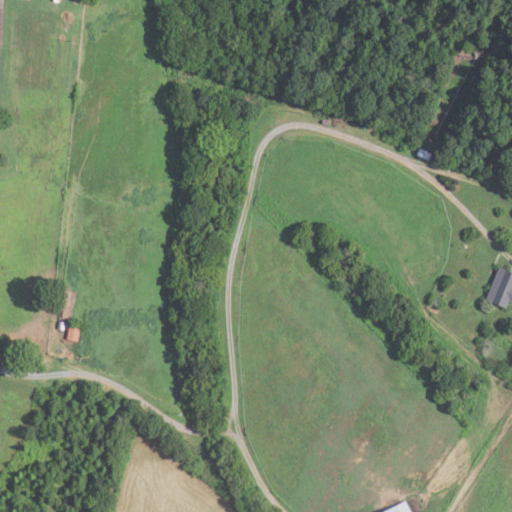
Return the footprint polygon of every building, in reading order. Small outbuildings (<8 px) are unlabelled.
[(417,155),(420,147),(432,152),(429,160),(417,155)] [(486,299),(500,266),(511,271),(511,301),(510,301),(507,308),(486,299)] [(432,303),(435,297),(441,299),(439,306),(432,303)] [(70,323),(67,339),(78,341),(81,325),(70,323)] [(384,511),(406,501),(411,511),(384,511)]
